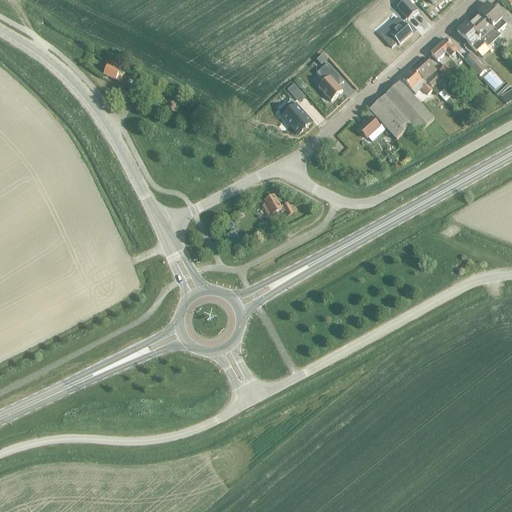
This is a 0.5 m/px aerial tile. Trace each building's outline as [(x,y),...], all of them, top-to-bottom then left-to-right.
[(396,9),(407,21),(417,12),(406,0),(396,9)] [(481,17),(475,22),(494,43),(497,40),(500,37),(497,34),(506,26),(486,5),(478,13),(481,17)] [(398,20),(379,37),(391,50),(397,45),(399,47),(412,35),(398,20)] [(494,43),(475,22),(469,28),(465,24),(457,32),(476,53),(484,46),(487,49),(494,43)] [(497,40),(494,43),(498,48),(502,45),(497,40)] [(449,58),(455,52),(445,42),(434,53),(431,56),(437,63),(446,55),(449,58)] [(322,56),(316,61),(321,66),(327,61),(322,56)] [(485,72),(470,56),(464,62),(479,78),(485,72)] [(423,81),(427,85),(431,90),(441,82),(434,74),(436,72),(426,60),(414,71),(423,81)] [(120,83),(124,74),(118,72),(120,67),(111,63),(109,68),(107,67),(103,75),(120,83)] [(326,66),(316,75),(324,84),(318,89),(331,103),(342,93),(338,88),(343,84),(326,66)] [(448,82),(453,78),(444,68),(439,72),(448,82)] [(412,72),(401,82),(411,92),(414,96),(421,90),(428,97),(433,93),(426,85),(427,85),(423,81),(421,82),(412,72)] [(369,111),(369,112),(381,126),(384,129),(385,131),(389,135),(395,142),(411,128),(418,136),(433,122),(399,84),(369,111)] [(293,86),(287,91),(291,95),(295,95),(299,92),(293,86)] [(462,89),(459,93),(464,99),(468,96),(462,89)] [(442,92),(437,96),(445,104),(450,99),(442,92)] [(511,92),(500,100),(505,106),(511,101),(511,92)] [(448,101),(445,104),(452,111),(455,108),(448,101)] [(286,106),(278,114),(282,119),(298,136),(302,132),(303,132),(305,130),(311,124),(301,113),(296,107),(291,102),(286,106)] [(368,122),(358,132),(366,140),(368,139),(372,143),(385,131),(384,129),(381,126),(369,112),(364,117),(368,122)] [(328,150),(326,156),(333,158),(334,151),(328,150)] [(265,205),(262,206),(268,216),(271,214),(272,217),(280,212),(281,214),(283,213),(285,212),(288,217),(296,212),(292,206),(289,207),(288,205),(283,208),(281,209),(274,197),(264,203),(265,205)]
